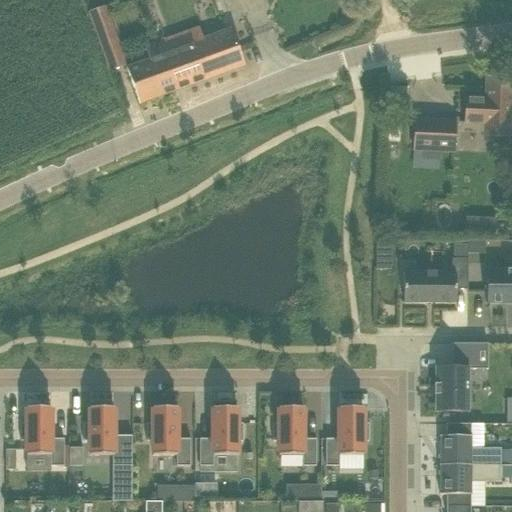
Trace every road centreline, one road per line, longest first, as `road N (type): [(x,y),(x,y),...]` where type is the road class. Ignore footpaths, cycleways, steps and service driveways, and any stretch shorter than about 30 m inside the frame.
road 1 (tertiary): [(0,204),(142,136),(357,59),(511,37)]
road 2 (residential): [(0,379),(397,378)]
road 3 (residential): [(511,336),(397,337),(397,378)]
road 4 (residential): [(397,378),(399,511)]
